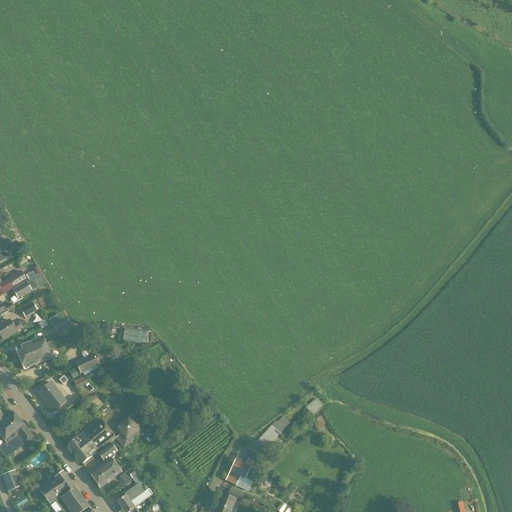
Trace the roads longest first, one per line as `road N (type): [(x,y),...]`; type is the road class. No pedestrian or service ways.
road 1 (unclassified): [(235,444),(398,326),(511,196)]
road 2 (tertiary): [(107,511),(0,377)]
